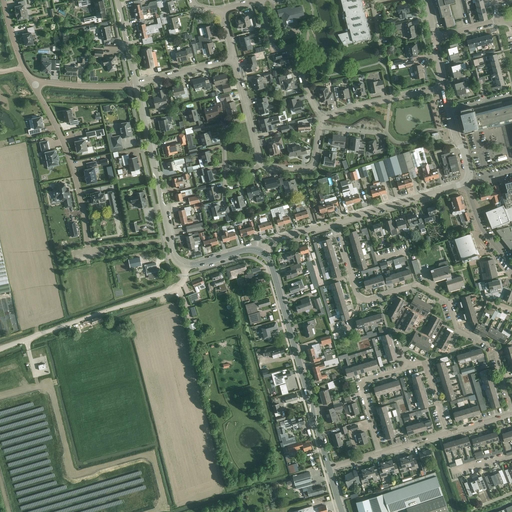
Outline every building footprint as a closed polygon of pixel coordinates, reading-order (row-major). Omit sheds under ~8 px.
[(167,13),(171,12),(175,11),(173,1),(168,2),(167,0),(163,0),(157,2),(158,8),(165,6),(167,13)] [(362,0),(363,0),(340,0),(349,32),(338,35),(343,45),(368,39),(368,38),(371,37),(362,0)] [(455,25),(452,14),(451,15),(448,4),(455,2),(454,0),(435,0),(437,7),(439,6),(442,17),(440,17),(440,18),(444,17),(446,27),(445,27),(445,28),(455,25)] [(18,20),(26,18),(26,17),(28,17),(27,11),(25,11),(24,6),(26,5),(25,1),(18,3),(19,6),(16,7),(16,11),(15,12),(16,16),(17,16),(18,20)] [(106,17),(103,1),(94,2),(98,18),(106,17)] [(148,5),(148,6),(149,6),(150,9),(150,10),(158,8),(156,1),(150,2),(148,5)] [(475,3),(477,9),(484,7),(483,1),(475,3)] [(139,5),(134,6),(135,12),(142,11),(146,10),(150,9),(149,6),(148,6),(141,7),(141,4),(139,5)] [(400,19),(406,17),(405,13),(409,12),(408,4),(399,6),(400,12),(398,12),(399,14),(400,19)] [(281,16),(284,28),(297,25),(296,20),(305,17),(304,16),(302,6),(295,8),(295,6),(280,10),(281,13),(278,14),(279,17),(281,16)] [(136,15),(135,15),(135,19),(137,19),(142,18),(144,18),(143,15),(147,15),(147,14),(150,13),(151,14),(155,13),(156,18),(160,17),(158,8),(150,10),(150,9),(146,10),(142,11),(135,12),(136,15)] [(480,21),(487,20),(486,13),(478,15),(480,21)] [(164,17),(161,18),(162,24),(170,23),(171,29),(169,30),(170,35),(176,34),(175,29),(180,27),(177,17),(172,18),(171,15),(167,17),(164,17)] [(236,21),(239,29),(250,26),(248,16),(243,17),(243,19),(236,21)] [(143,24),(138,25),(138,26),(139,31),(140,32),(147,31),(150,30),(154,29),(158,28),(162,27),(161,23),(158,24),(155,24),(149,25),(149,26),(146,27),(146,26),(145,24),(143,24)] [(407,38),(411,38),(415,37),(413,26),(411,26),(411,23),(403,24),(404,28),(405,27),(407,38)] [(101,37),(103,36),(104,41),(111,39),(109,26),(101,28),(102,32),(100,33),(101,37)] [(214,36),(212,30),(214,30),(213,26),(211,26),(203,28),(205,35),(198,37),(199,42),(207,40),(206,38),(214,36)] [(25,46),(33,44),(31,33),(35,32),(34,27),(27,28),(28,33),(23,34),(24,38),(24,42),(25,46)] [(140,32),(140,35),(139,35),(140,39),(141,39),(148,38),(147,35),(155,33),(154,29),(150,30),(147,31),(140,32)] [(485,36),(487,44),(493,42),(491,35),(485,36)] [(479,38),(481,45),(487,44),(485,36),(479,38)] [(248,37),(240,39),(243,50),(242,51),(251,49),(248,37)] [(481,45),(479,38),(473,39),(475,47),(481,45)] [(473,39),(466,41),(468,48),(475,47),(473,39)] [(196,43),(192,44),(193,49),(194,54),(198,54),(197,51),(202,49),(205,49),(207,55),(215,53),(212,42),(208,44),(207,40),(199,42),(197,43),(196,43)] [(449,55),(458,52),(457,47),(459,46),(458,43),(449,45),(450,48),(446,50),(448,50),(449,55)] [(405,47),(407,58),(417,56),(416,49),(417,49),(416,44),(405,47)] [(142,50),(146,69),(158,66),(157,61),(155,51),(152,52),(151,48),(142,50)] [(193,56),(190,48),(186,49),(186,50),(181,52),(183,61),(189,59),(188,56),(192,55),(192,56),(193,56)] [(177,59),(178,62),(183,61),(181,52),(178,52),(178,51),(170,53),(172,60),(177,59)] [(453,60),(454,63),(463,60),(462,57),(460,58),(458,52),(449,55),(450,60),(448,60),(448,61),(453,60)] [(490,62),(498,60),(496,54),(486,57),(487,60),(489,60),(490,62)] [(285,64),(285,66),(290,65),(287,57),(282,58),(281,55),(274,57),(276,62),(280,61),(280,65),(285,64)] [(106,59),(103,60),(104,65),(107,65),(109,71),(116,70),(115,64),(117,64),(115,56),(106,58),(106,59)] [(247,73),(252,71),(256,71),(255,67),(257,66),(254,56),(247,58),(249,65),(246,65),(247,73)] [(40,66),(40,71),(42,71),(42,72),(46,72),(46,73),(49,74),(50,68),(55,68),(56,60),(49,60),(48,63),(42,63),(42,66),(40,66)] [(463,64),(463,60),(454,63),(454,65),(454,66),(449,67),(451,67),(452,72),(462,70),(460,64),(463,64)] [(498,60),(490,62),(492,68),(499,66),(498,60)] [(67,67),(65,67),(65,70),(65,75),(77,76),(78,72),(77,72),(78,65),(74,65),(74,67),(67,67)] [(412,67),(415,79),(424,77),(421,65),(412,67)] [(501,72),(499,66),(492,68),(492,70),(489,71),(490,75),(493,74),(501,72)] [(466,78),(465,75),(463,75),(462,70),(452,72),(454,77),(452,78),(457,77),(457,80),(466,78)] [(492,81),(493,81),(503,78),(501,72),(493,74),(490,75),(492,81)] [(214,79),(213,79),(214,80),(216,85),(222,84),(224,93),(231,91),(229,84),(228,85),(227,82),(228,82),(226,74),(221,75),(221,76),(213,78),(214,79)] [(293,78),(286,80),(285,75),(282,76),(278,77),(280,85),(283,85),(285,91),(287,90),(287,91),(291,90),(290,89),(297,88),(295,83),(294,83),(293,78)] [(251,79),(252,83),(253,83),(255,90),(264,88),(261,77),(251,79)] [(205,90),(211,88),(209,81),(205,82),(204,78),(199,79),(200,79),(193,81),(193,80),(195,88),(204,86),(205,90)] [(465,87),(464,82),(467,81),(466,78),(457,80),(458,83),(452,84),(453,85),(454,84),(456,90),(465,87)] [(497,86),(492,88),(493,92),(503,89),(502,85),(504,85),(503,78),(493,81),(493,83),(496,83),(497,86)] [(369,83),(372,93),(379,92),(378,89),(384,88),(382,81),(377,82),(377,81),(369,83)] [(363,84),(352,86),(354,93),(357,92),(358,96),(365,95),(363,84)] [(189,97),(187,89),(184,90),(182,85),(172,88),(174,96),(182,94),(183,98),(189,97)] [(468,87),(465,88),(465,87),(456,90),(457,95),(455,95),(455,96),(459,95),(460,99),(465,97),(468,96),(467,92),(469,92),(468,87)] [(327,88),(318,90),(319,94),(321,102),(326,101),(326,103),(328,102),(329,104),(334,103),(332,94),(328,95),(327,88)] [(350,98),(348,88),(344,89),(344,90),(339,91),(338,91),(339,97),(339,99),(346,97),(346,98),(350,98)] [(215,96),(213,90),(213,91),(212,89),(205,91),(206,94),(210,93),(211,94),(210,94),(211,97),(215,96)] [(165,96),(163,90),(157,91),(158,97),(154,98),(156,108),(167,106),(165,96)] [(221,101),(223,100),(225,108),(226,108),(228,115),(236,112),(234,102),(230,103),(229,99),(230,98),(229,94),(220,96),(221,101)] [(222,111),(218,96),(215,97),(216,103),(214,103),(215,107),(205,110),(206,116),(208,121),(213,120),(212,116),(216,115),(217,117),(219,116),(218,112),(222,111)] [(260,114),(261,114),(262,116),(269,114),(268,112),(274,110),(272,104),(268,105),(266,98),(259,99),(259,103),(257,103),(260,114)] [(297,113),(300,112),(304,111),(303,107),(304,107),(303,106),(303,105),(302,106),(301,101),(295,103),(294,99),(287,101),(289,107),(293,106),(294,112),(296,112),(297,113)] [(511,99),(508,101),(508,100),(473,109),(472,107),(460,110),(461,116),(459,116),(461,122),(460,122),(463,133),(511,120),(511,99)] [(194,121),(194,122),(195,121),(198,120),(197,115),(195,109),(187,112),(190,122),(194,121)] [(70,122),(71,126),(79,124),(78,120),(73,120),(71,110),(63,111),(65,123),(70,122)] [(269,118),(259,121),(262,132),(272,130),(271,125),(279,122),(287,120),(286,114),(278,116),(269,118)] [(171,115),(168,116),(163,117),(163,120),(159,121),(161,132),(169,130),(168,123),(172,122),(171,115)] [(28,130),(29,132),(29,135),(34,134),(36,133),(41,132),(40,128),(44,127),(41,117),(37,118),(37,116),(32,117),(33,119),(32,119),(34,128),(31,129),(28,130)] [(298,121),(298,131),(301,131),(301,133),(310,130),(311,125),(310,125),(309,118),(304,119),(298,121)] [(120,136),(112,137),(114,147),(122,146),(121,138),(132,136),(129,122),(119,124),(120,128),(120,129),(120,132),(121,132),(122,136),(120,136)] [(95,131),(88,132),(89,137),(96,136),(96,137),(105,135),(104,132),(104,129),(99,130),(95,131)] [(208,133),(200,135),(202,146),(211,144),(208,133)] [(179,136),(181,146),(186,145),(186,144),(187,144),(185,135),(184,135),(183,134),(179,135),(179,136)] [(328,139),(328,144),(332,144),(332,145),(337,145),(339,145),(339,147),(344,148),(345,142),(345,137),(338,137),(338,136),(333,135),(333,139),(328,139)] [(83,154),(88,153),(90,152),(89,147),(87,148),(86,142),(88,141),(87,137),(79,138),(80,141),(75,142),(77,153),(82,152),(83,154)] [(272,143),(268,144),(271,155),(278,153),(278,150),(276,145),(280,145),(282,144),(283,144),(282,141),(281,138),(278,139),(272,140),(272,143)] [(358,151),(358,150),(364,151),(365,143),(361,143),(359,143),(359,139),(352,138),(351,150),(358,151)] [(373,151),(374,154),(387,150),(385,144),(379,146),(378,144),(376,144),(375,140),(368,143),(369,145),(367,145),(370,153),(373,151)] [(59,160),(58,155),(56,155),(55,151),(50,152),(50,150),(48,141),(40,142),(42,151),(45,151),(46,153),(45,153),(48,166),(47,166),(48,167),(48,168),(48,169),(49,170),(50,170),(51,170),(52,170),(52,169),(53,168),(53,167),(53,166),(58,165),(57,160),(59,160)] [(170,145),(170,146),(164,147),(166,155),(174,153),(177,153),(175,144),(170,145)] [(289,157),(297,155),(297,156),(307,153),(305,148),(300,149),(299,145),(287,148),(289,157)] [(409,151),(414,168),(420,166),(415,150),(409,151)] [(201,168),(204,167),(203,163),(207,162),(208,162),(211,161),(209,151),(200,153),(202,159),(199,159),(201,168)] [(409,188),(413,187),(412,185),(413,185),(411,178),(410,179),(408,171),(415,169),(409,151),(396,155),(405,187),(408,186),(409,188)] [(334,166),(335,159),(334,159),(335,153),(329,152),(328,157),(324,157),(323,165),(334,166)] [(459,170),(455,155),(451,157),(450,153),(441,155),(444,166),(442,166),(445,176),(450,174),(449,173),(459,170)] [(125,155),(121,156),(123,161),(124,165),(129,164),(130,172),(131,171),(139,169),(140,169),(139,164),(138,160),(138,161),(137,157),(129,158),(128,154),(125,155)] [(399,189),(405,187),(396,155),(392,156),(383,159),(388,177),(398,174),(399,177),(396,178),(397,182),(399,189)] [(168,163),(170,171),(175,169),(175,165),(175,163),(178,163),(182,162),(181,160),(168,163)] [(375,163),(371,165),(372,169),(372,170),(375,181),(380,195),(387,193),(385,188),(384,186),(381,187),(380,185),(381,184),(381,182),(388,180),(382,160),(375,163)] [(437,169),(436,169),(435,166),(434,166),(433,166),(432,164),(431,164),(430,160),(427,160),(428,164),(428,165),(432,179),(439,177),(437,169)] [(88,169),(84,170),(85,175),(86,179),(87,184),(97,182),(94,167),(97,166),(96,162),(86,164),(88,169)] [(423,173),(425,181),(432,179),(428,165),(428,164),(421,166),(423,173)] [(368,176),(367,172),(366,170),(372,169),(371,165),(359,168),(361,178),(368,176)] [(204,168),(198,170),(200,176),(204,174),(206,182),(213,180),(211,170),(205,171),(204,168)] [(355,169),(349,171),(350,173),(352,181),(358,179),(356,171),(355,169)] [(184,176),(171,179),(173,187),(179,186),(179,189),(186,188),(185,184),(183,184),(183,181),(185,181),(184,179),(188,178),(187,174),(183,175),(184,176)] [(281,187),(280,185),(279,180),(276,181),(275,177),(264,180),(267,189),(277,186),(278,188),(281,187)] [(297,190),(294,179),(288,181),(288,180),(283,182),(282,177),(278,178),(279,180),(280,185),(283,185),(285,193),(292,191),(292,192),(297,190)] [(370,190),(371,192),(372,197),(380,195),(375,181),(372,182),(374,189),(370,190)] [(506,209),(511,207),(511,181),(504,183),(506,190),(503,191),(503,190),(500,191),(501,196),(502,196),(505,205),(506,209)] [(56,188),(53,188),(55,198),(61,197),(62,201),(64,201),(66,208),(72,207),(70,199),(71,199),(70,194),(69,188),(66,189),(65,184),(56,186),(56,188)] [(348,185),(353,203),(360,201),(359,196),(358,194),(358,193),(355,194),(352,184),(348,185)] [(353,203),(348,185),(342,187),(343,191),(346,190),(347,193),(348,197),(344,198),(346,205),(353,203)] [(216,186),(207,188),(210,200),(219,197),(216,186)] [(257,203),(264,201),(262,193),(259,194),(258,188),(254,189),(254,187),(247,189),(247,188),(246,188),(249,198),(256,196),(257,203)] [(188,196),(192,196),(191,189),(184,191),(181,191),(181,193),(175,194),(176,202),(183,200),(182,195),(186,194),(186,195),(188,195),(188,196)] [(494,209),(505,205),(502,196),(501,196),(500,191),(500,190),(489,193),(489,192),(480,194),(481,200),(489,198),(489,199),(492,199),(494,209)] [(91,196),(90,196),(91,196),(92,203),(92,204),(93,203),(92,203),(97,202),(97,203),(98,203),(100,202),(101,202),(105,200),(105,201),(106,200),(105,199),(109,198),(110,199),(113,214),(117,213),(118,213),(115,199),(113,192),(113,191),(108,192),(108,193),(108,195),(105,195),(104,194),(104,193),(101,194),(100,191),(97,192),(98,195),(96,195),(95,195),(91,196)] [(142,207),(143,208),(146,207),(147,206),(145,199),(146,199),(145,195),(144,195),(143,191),(135,193),(136,196),(130,197),(132,203),(137,202),(139,208),(142,207)] [(322,193),(319,194),(321,201),(319,201),(321,205),(318,206),(320,213),(327,211),(325,204),(324,201),(323,197),(322,193)] [(461,195),(460,196),(450,198),(454,211),(454,212),(453,212),(452,213),(453,215),(454,215),(455,215),(457,215),(458,214),(457,213),(459,213),(459,210),(465,208),(461,195)] [(194,200),(189,201),(190,205),(199,203),(198,196),(193,197),(194,200)] [(230,199),(232,205),(231,205),(233,212),(237,210),(236,208),(244,206),(242,196),(233,198),(230,199)] [(332,202),(325,204),(327,211),(334,208),(334,207),(338,205),(337,199),(332,201),(332,202)] [(297,202),(298,202),(299,208),(302,218),(308,216),(307,211),(304,212),(303,206),(302,206),(301,205),(304,204),(303,200),(297,202)] [(297,214),(294,214),(296,220),(302,218),(299,208),(298,202),(297,202),(292,203),(293,206),(295,205),(296,206),(296,208),(297,214)] [(229,213),(228,207),(219,209),(218,205),(211,207),(213,216),(229,213)] [(280,207),(284,223),(290,222),(289,216),(286,217),(284,212),(283,210),(289,209),(288,205),(280,207)] [(494,209),(485,212),(486,212),(492,228),(496,226),(497,229),(508,226),(508,227),(509,227),(508,222),(509,222),(510,222),(506,209),(505,207),(505,205),(494,209)] [(278,214),(280,219),(276,220),(278,225),(284,223),(280,207),(274,209),(271,210),(273,217),(276,216),(276,215),(278,214)] [(424,216),(426,223),(436,220),(434,213),(436,213),(434,207),(427,209),(429,214),(424,216)] [(178,211),(180,218),(186,216),(185,212),(190,210),(189,208),(184,209),(185,209),(178,211)] [(265,215),(268,214),(267,212),(261,213),(266,229),(272,227),(271,222),(268,223),(266,217),(266,218),(265,215)] [(459,215),(462,223),(470,220),(467,212),(459,215)] [(411,214),(406,215),(408,220),(408,222),(409,223),(410,226),(411,227),(412,227),(415,227),(416,225),(418,226),(419,230),(420,229),(422,233),(426,232),(425,228),(424,224),(422,219),(418,220),(418,219),(416,219),(415,214),(411,215),(411,214)] [(188,224),(193,222),(192,219),(190,220),(189,216),(186,216),(180,218),(181,224),(188,223),(188,224)] [(406,229),(406,227),(404,220),(401,221),(400,218),(396,220),(398,229),(402,228),(403,230),(406,232),(408,238),(411,237),(409,228),(406,229)] [(192,225),(186,227),(187,232),(192,231),(203,229),(206,228),(204,219),(200,220),(200,221),(199,221),(199,223),(192,225)] [(251,227),(246,228),(248,234),(255,232),(253,226),(254,226),(252,221),(249,222),(251,227)] [(393,228),(391,221),(389,222),(389,221),(385,222),(386,227),(387,231),(390,230),(392,236),(398,234),(397,232),(396,227),(393,228)] [(508,227),(496,230),(511,250),(511,221),(511,222),(511,225),(509,227),(508,227)] [(384,229),(382,230),(380,223),(373,226),(375,232),(378,231),(380,236),(384,235),(386,234),(384,229)] [(232,233),(228,234),(230,240),(237,238),(235,232),(234,227),(233,224),(230,225),(231,228),(232,233)] [(221,236),(223,242),(230,240),(228,234),(226,225),(222,227),(224,235),(221,236)] [(240,230),(241,236),(248,234),(246,228),(242,230),(240,225),(238,226),(239,231),(240,230)] [(356,231),(348,233),(350,239),(358,237),(360,236),(359,234),(357,234),(356,231)] [(205,247),(212,245),(210,239),(206,241),(203,232),(198,234),(199,237),(200,237),(201,237),(203,242),(205,247)] [(210,239),(212,245),(218,243),(217,237),(216,233),(213,233),(214,238),(210,239)] [(462,262),(471,260),(479,258),(477,254),(475,255),(473,248),(474,248),(474,247),(473,248),(471,241),(472,241),(472,240),(471,241),(469,234),(470,234),(470,233),(448,241),(456,262),(462,260),(462,262)] [(350,239),(352,245),(360,243),(358,237),(350,239)] [(322,241),(324,247),(332,245),(330,239),(322,241)] [(192,252),(201,250),(200,246),(195,248),(194,245),(201,243),(200,240),(187,243),(189,249),(192,249),(192,252)] [(0,293),(10,291),(0,243),(0,293)] [(360,243),(352,245),(354,251),(362,249),(360,243)] [(326,253),(334,251),(332,245),(324,247),(326,253)] [(309,261),(311,260),(312,260),(309,251),(308,251),(307,246),(300,248),(301,254),(306,252),(309,261)] [(354,251),(355,258),(363,255),(362,249),(354,251)] [(285,254),(287,260),(288,260),(288,261),(292,259),(294,264),(301,262),(298,252),(295,253),(294,250),(291,251),(292,251),(286,253),(286,254),(285,254)] [(326,253),(327,259),(335,257),(334,251),(326,253)] [(355,258),(357,264),(365,261),(363,255),(355,258)] [(131,258),(129,259),(130,262),(132,261),(133,268),(137,267),(137,268),(142,267),(141,262),(140,257),(136,258),(135,256),(133,257),(133,258),(131,258)] [(329,265),(337,263),(335,257),(327,259),(329,265)] [(417,259),(411,261),(415,275),(421,273),(417,259)] [(480,263),(481,268),(484,267),(485,273),(482,274),(484,280),(489,278),(493,277),(493,274),(496,273),(494,264),(493,265),(492,260),(480,263)] [(367,267),(365,261),(357,264),(359,270),(367,267)] [(439,263),(440,267),(430,270),(434,281),(441,279),(443,286),(447,285),(449,291),(465,287),(461,276),(454,278),(452,275),(451,276),(446,261),(439,263)] [(147,275),(153,274),(154,278),(159,277),(158,273),(160,272),(159,268),(156,269),(155,267),(156,267),(155,263),(147,265),(147,266),(145,266),(146,270),(147,275)] [(331,271),(339,269),(337,263),(329,265),(331,271)] [(229,268),(226,269),(227,274),(229,279),(236,277),(235,273),(239,272),(240,272),(245,270),(245,271),(247,271),(245,264),(229,268)] [(288,278),(292,277),(297,275),(296,271),(302,270),(300,264),(290,267),(291,270),(285,272),(288,278)] [(405,279),(411,277),(408,266),(405,267),(406,270),(403,271),(405,279)] [(333,278),(341,275),(339,269),(331,271),(333,278)] [(384,274),(385,280),(387,285),(393,283),(391,275),(389,270),(386,271),(387,274),(384,274)] [(397,273),(399,281),(405,279),(403,271),(397,273)] [(219,273),(211,276),(212,280),(213,281),(211,282),(213,287),(216,286),(220,285),(225,283),(224,278),(221,279),(219,273)] [(397,273),(391,275),(393,283),(399,281),(397,273)] [(244,277),(246,284),(252,283),(252,284),(264,281),(262,275),(253,278),(252,274),(244,277)] [(378,286),(385,284),(382,276),(376,278),(378,286)] [(193,286),(190,288),(191,292),(201,288),(205,286),(204,283),(202,278),(192,283),(193,286)] [(370,280),(372,288),(378,286),(376,278),(370,280)] [(484,290),(484,291),(486,291),(500,288),(499,280),(498,280),(498,279),(492,280),(492,282),(483,284),(483,282),(478,283),(480,291),(484,290)] [(304,288),(301,280),(297,282),(298,284),(289,288),(291,293),(300,290),(300,289),(304,288)] [(364,281),(365,288),(366,289),(372,288),(370,280),(364,281)] [(333,290),(341,288),(339,282),(331,284),(333,290)] [(500,288),(486,291),(484,291),(485,296),(493,299),(499,298),(500,298),(499,300),(502,301),(503,299),(508,289),(504,287),(500,288)] [(341,288),(333,290),(334,296),(342,294),(341,288)] [(503,299),(510,302),(511,297),(511,291),(508,289),(503,299)] [(342,294),(334,296),(336,302),(344,300),(342,294)] [(478,323),(469,295),(461,298),(468,322),(469,322),(471,329),(474,330),(478,323)] [(394,303),(402,307),(403,303),(406,305),(408,303),(397,297),(394,303)] [(410,304),(414,306),(412,309),(415,310),(416,308),(416,307),(420,300),(415,297),(410,304)] [(312,308),(308,298),(301,300),(302,303),(295,306),(298,313),(312,308)] [(314,300),(317,309),(323,308),(319,298),(314,300)] [(251,324),(257,322),(262,321),(259,312),(258,312),(256,307),(259,307),(270,304),(269,299),(258,302),(257,300),(255,301),(255,303),(245,305),(251,324)] [(336,302),(338,308),(346,306),(344,300),(336,302)] [(418,312),(420,313),(422,310),(426,303),(420,300),(416,307),(416,308),(420,309),(418,312)] [(398,313),(399,312),(400,309),(403,311),(405,308),(402,307),(394,303),(391,308),(398,313)] [(426,303),(422,310),(425,312),(424,315),(426,316),(432,306),(426,303)] [(193,317),(198,315),(195,306),(190,308),(193,317)] [(335,309),(336,312),(339,311),(340,314),(348,312),(346,306),(338,308),(338,309),(335,309)] [(395,318),(397,314),(400,316),(402,314),(399,312),(398,313),(391,308),(388,314),(395,318)] [(407,317),(415,321),(418,315),(410,311),(408,315),(405,313),(404,316),(407,317)] [(350,318),(348,312),(340,314),(333,316),(329,317),(330,324),(334,323),(333,319),(339,317),(341,317),(342,321),(350,318)] [(376,323),(383,321),(380,313),(374,315),(376,323)] [(368,317),(370,325),(376,323),(374,315),(368,317)] [(442,323),(444,321),(433,315),(430,321),(438,325),(440,322),(442,323)] [(85,322),(86,326),(90,325),(89,325),(92,324),(102,321),(100,316),(90,320),(85,322)] [(368,317),(362,319),(364,327),(366,331),(367,331),(368,330),(367,326),(370,325),(368,317)] [(404,323),(412,327),(415,321),(407,317),(405,321),(402,319),(401,321),(404,323)] [(314,319),(312,320),(307,322),(308,325),(303,327),(306,337),(314,335),(311,324),(316,323),(314,319)] [(356,321),(353,322),(356,331),(359,330),(358,329),(364,327),(362,319),(356,321)] [(435,331),(437,327),(439,329),(441,327),(438,325),(430,321),(427,327),(435,331)] [(263,339),(266,338),(271,337),(269,330),(277,328),(276,322),(262,326),(261,324),(254,326),(255,329),(260,327),(263,339)] [(409,332),(412,327),(404,323),(402,326),(399,324),(398,327),(397,329),(401,330),(402,329),(409,332)] [(474,330),(474,331),(479,334),(484,324),(482,323),(481,325),(478,324),(478,323),(474,330)] [(486,334),(489,330),(488,329),(489,329),(486,328),(487,326),(484,324),(479,334),(485,337),(486,334)] [(435,331),(427,327),(424,332),(432,337),(434,333),(436,334),(438,332),(435,331)] [(486,334),(492,337),(496,330),(490,327),(489,329),(488,329),(489,330),(486,334)] [(496,330),(492,337),(497,340),(501,333),(498,331),(499,329),(497,328),(496,330)] [(444,333),(441,332),(440,334),(443,335),(451,339),(454,334),(446,329),(444,333)] [(501,333),(497,340),(503,343),(506,337),(508,338),(511,334),(503,329),(501,333)] [(410,342),(416,345),(420,338),(417,336),(418,333),(416,332),(410,342)] [(389,334),(381,336),(383,342),(391,340),(389,334)] [(416,345),(422,348),(426,341),(425,341),(422,339),(424,336),(422,335),(420,338),(416,345)] [(440,341),(448,345),(451,339),(443,335),(441,339),(438,337),(437,339),(440,341)] [(322,345),(332,343),(330,336),(320,338),(322,345)] [(427,352),(431,344),(428,342),(429,339),(427,338),(425,341),(426,341),(422,348),(427,352)] [(383,342),(385,348),(393,346),(391,340),(383,342)] [(445,351),(448,345),(440,341),(438,344),(435,343),(434,345),(445,351)] [(312,348),(307,349),(309,356),(318,353),(321,352),(319,343),(312,345),(312,348)] [(395,352),(393,346),(385,348),(387,354),(395,352)] [(262,353),(263,356),(272,354),(272,356),(284,352),(282,347),(273,349),(272,347),(261,350),(262,353)] [(477,358),(484,356),(481,348),(475,350),(477,358)] [(324,352),(326,361),(333,359),(331,350),(324,352)] [(469,352),(471,360),(477,358),(475,350),(469,352)] [(387,354),(384,355),(384,358),(388,357),(389,360),(397,358),(395,352),(387,354)] [(471,360),(469,352),(463,354),(465,362),(471,360)] [(321,356),(319,357),(318,353),(309,356),(311,362),(317,361),(322,359),(321,356)] [(463,354),(457,356),(459,364),(465,362),(463,354)] [(436,364),(438,370),(446,368),(444,362),(448,361),(447,357),(440,359),(441,362),(436,364)] [(370,362),(372,370),(378,368),(376,360),(370,362)] [(366,371),(372,370),(370,362),(363,363),(366,371)] [(366,371),(363,363),(357,365),(360,373),(366,371)] [(319,369),(324,367),(324,364),(318,366),(312,367),(314,374),(320,372),(319,369)] [(357,365),(351,367),(354,375),(360,373),(357,365)] [(345,369),(347,377),(354,375),(351,367),(345,369)] [(438,370),(440,376),(448,374),(446,368),(438,370)] [(279,371),(271,373),(273,381),(279,379),(279,381),(285,380),(284,378),(286,377),(291,376),(289,370),(287,371),(286,369),(279,371)] [(490,375),(489,369),(481,371),(482,378),(490,375)] [(316,380),(321,379),(322,379),(327,377),(326,374),(321,376),(320,372),(314,374),(316,380)] [(418,373),(411,375),(412,378),(413,384),(421,382),(420,375),(419,376),(418,373)] [(448,374),(440,376),(442,382),(450,380),(448,374)] [(492,381),(490,375),(482,378),(484,384),(492,381)] [(394,390),(401,388),(398,380),(392,382),(394,390)] [(450,380),(442,382),(443,388),(451,386),(450,380)] [(327,383),(329,389),(335,388),(333,381),(327,383)] [(486,390),(494,387),(492,381),(484,384),(486,390)] [(388,392),(394,390),(392,382),(386,384),(388,392)] [(421,382),(413,384),(415,390),(423,388),(421,382)] [(382,394),(388,392),(386,384),(380,386),(382,394)] [(380,386),(374,388),(376,394),(376,395),(379,395),(382,394),(380,386)] [(451,386),(443,388),(445,394),(453,392),(451,386)] [(488,396),(496,394),(494,387),(486,390),(488,396)] [(415,390),(417,396),(425,394),(423,388),(415,390)] [(321,398),(329,395),(327,389),(319,392),(321,398)] [(445,394),(447,401),(455,398),(453,392),(445,394)] [(282,400),(283,403),(297,399),(296,394),(284,397),(285,399),(282,400)] [(417,396),(419,402),(427,400),(425,394),(417,396)] [(490,402),(498,399),(496,394),(488,396),(490,402)] [(321,398),(323,404),(331,402),(329,395),(321,398)] [(351,403),(349,397),(344,398),(345,401),(341,402),(342,404),(344,404),(344,405),(351,403)] [(498,399),(490,402),(492,408),(500,406),(498,399)] [(415,403),(416,406),(420,405),(421,408),(429,406),(427,400),(419,402),(415,403)] [(351,416),(354,415),(359,413),(356,402),(347,405),(351,416)] [(281,411),(278,404),(272,406),(274,413),(281,411)] [(387,412),(385,406),(377,408),(379,414),(387,412)] [(474,415),(480,414),(478,406),(471,407),(474,415)] [(471,407),(465,409),(468,417),(474,415),(471,407)] [(325,411),(328,423),(332,422),(336,421),(333,408),(325,411)] [(459,411),(462,419),(468,417),(465,409),(459,411)] [(459,411),(453,413),(456,421),(462,419),(459,411)] [(379,414),(381,421),(389,418),(387,412),(379,414)] [(281,428),(279,429),(281,434),(286,433),(284,429),(293,426),(294,429),(301,427),(301,424),(304,423),(302,418),(295,420),(295,418),(284,421),(285,424),(281,425),(281,428)] [(381,421),(383,427),(391,424),(389,418),(381,421)] [(433,428),(430,420),(424,422),(426,430),(433,428)] [(418,423),(420,431),(426,430),(424,422),(418,423)] [(412,425),(415,433),(420,431),(418,423),(412,425)] [(385,433),(393,430),(391,424),(383,427),(385,433)] [(415,433),(412,425),(406,427),(408,435),(415,433)] [(333,440),(335,447),(342,445),(340,437),(343,436),(342,434),(347,433),(345,426),(341,428),(342,432),(332,435),(334,440),(333,440)] [(387,439),(387,440),(393,439),(393,437),(394,436),(393,430),(385,433),(386,439),(387,439)] [(356,441),(359,440),(360,444),(368,442),(364,432),(357,434),(357,435),(354,435),(356,441)] [(496,432),(490,434),(492,442),(499,440),(496,432)] [(502,434),(504,442),(511,440),(508,432),(502,434)] [(490,434),(484,436),(486,444),(492,442),(490,434)] [(478,437),(480,445),(486,444),(484,436),(478,437)] [(468,437),(462,438),(464,447),(470,445),(468,437)] [(478,437),(472,439),(474,447),(480,445),(478,437)] [(462,438),(455,440),(458,448),(464,447),(462,438)] [(455,440),(450,442),(452,450),(453,454),(456,454),(455,449),(458,448),(455,440)] [(312,449),(309,441),(306,442),(306,443),(302,444),(302,442),(287,447),(289,452),(303,447),(304,451),(312,449)] [(450,442),(443,444),(445,452),(452,450),(450,442)] [(432,457),(429,450),(419,453),(421,460),(432,457)] [(411,455),(406,457),(408,466),(411,465),(412,469),(418,467),(415,459),(413,460),(411,455)] [(401,463),(398,464),(400,469),(401,473),(407,471),(405,467),(408,466),(406,457),(400,459),(401,463)] [(393,474),(399,472),(396,464),(393,465),(392,460),(386,461),(389,471),(392,470),(393,474)] [(379,469),(381,477),(388,476),(386,471),(389,471),(386,461),(380,463),(382,468),(379,469)] [(288,466),(291,473),(300,470),(297,462),(288,466)] [(370,477),(373,476),(374,480),(380,479),(379,475),(377,470),(374,471),(373,467),(367,468),(370,477)] [(361,470),(363,475),(360,476),(362,484),(368,482),(367,478),(370,477),(367,468),(361,470)] [(353,471),(354,473),(352,474),(352,473),(345,476),(345,481),(347,488),(353,485),(352,482),(355,480),(357,484),(360,483),(358,475),(356,470),(353,471)] [(493,472),(497,484),(503,482),(503,484),(507,483),(502,470),(498,471),(499,473),(494,475),(493,472)] [(302,487),(311,485),(310,481),(312,481),(309,472),(304,473),(293,477),(296,489),(302,488),(302,487)] [(448,511),(435,472),(422,477),(369,494),(371,498),(368,499),(356,503),(358,511),(392,511),(406,507),(407,511),(448,511)] [(493,488),(492,486),(497,484),(493,472),(492,473),(493,475),(488,477),(488,475),(484,477),(490,490),(493,488)] [(487,489),(481,476),(478,478),(479,479),(473,481),(477,490),(482,488),(483,490),(487,489)] [(473,481),(468,483),(467,482),(464,483),(469,496),(473,495),(472,493),(477,490),(473,481)] [(311,485),(302,487),(302,488),(303,491),(305,498),(309,496),(309,497),(323,493),(322,486),(312,489),(311,485)]
